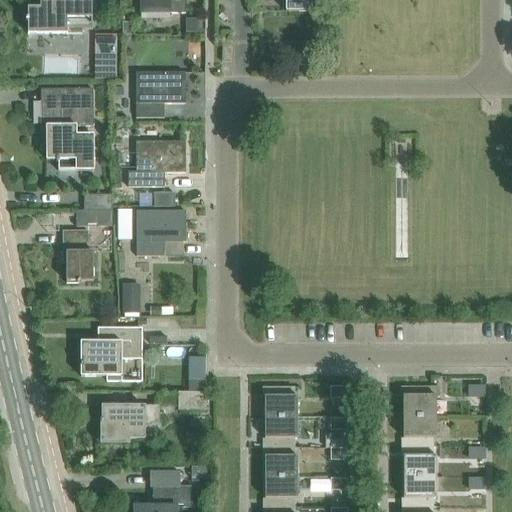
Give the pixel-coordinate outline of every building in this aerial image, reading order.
[(82,25),(91,25),(91,1),(87,1),(86,0),(52,0),(52,1),(40,1),(40,9),(28,9),(28,18),(26,18),(26,22),(28,22),(28,34),(67,34),(67,30),(82,30),(82,25)] [(139,0),(139,10),(169,10),(169,14),(184,14),(184,0),(139,0)] [(286,0),(286,13),(311,13),(311,0),(286,0)] [(113,39),(96,39),(96,79),(113,79),(113,39)] [(221,63),(232,63),(233,41),(221,41),(221,63)] [(50,58),(63,57),(62,43),(50,43),(50,58)] [(180,106),(180,74),(140,74),(140,105),(136,105),(136,119),(158,119),(158,106),(180,106)] [(58,172),(93,171),(93,136),(76,136),(76,127),(93,127),(93,90),(40,90),(41,134),(46,135),(46,161),(56,161),(56,163),(58,163),(58,172)] [(158,175),(181,175),(181,144),(130,144),(130,174),(122,174),(122,189),(158,189),(158,175)] [(111,212),(111,197),(84,196),(83,212),(111,212)] [(76,229),(106,229),(106,213),(76,214),(76,229)] [(158,244),(181,244),(181,213),(141,213),(141,243),(136,243),(136,258),(159,258),(158,244)] [(66,285),(77,285),(79,285),(79,283),(93,283),(93,254),(88,254),(88,233),(62,233),(63,264),(66,264),(66,283),(66,285)] [(121,360),(142,360),(141,330),(106,330),(106,344),(80,344),(80,379),(106,379),(106,383),(121,383),(121,360)] [(435,418),(435,397),(439,397),(439,388),(404,388),(404,397),(403,397),(403,418),(435,418)] [(264,419),(296,419),(296,398),(289,398),(289,389),(265,389),(265,398),(264,398),(264,419)] [(330,389),(330,399),(345,399),(345,389),(330,389)] [(206,410),(206,394),(178,394),(178,410),(206,410)] [(144,423),(157,423),(157,407),(101,408),(101,421),(100,421),(100,440),(144,440),(144,423)] [(435,410),(436,427),(446,427),(445,409),(435,410)] [(435,439),(435,418),(403,418),(403,439),(404,439),(404,448),(433,448),(432,439),(435,439)] [(296,448),(296,440),(296,419),(264,419),(264,440),(265,440),(265,449),(307,449),(307,448),(296,448)] [(345,420),(330,420),(330,430),(345,430),(345,420)] [(435,478),(435,457),(435,448),(433,448),(404,448),(404,457),(403,457),(403,478),(435,478)] [(297,479),(297,458),(307,458),(307,449),(265,449),(266,458),(264,458),(264,479),(297,479)] [(345,450),(330,450),(330,460),(345,460),(345,450)] [(485,453),(469,453),(469,465),(485,465),(485,453)] [(175,511),(176,509),(191,509),(191,495),(181,495),(181,488),(179,488),(178,473),(152,474),(152,488),(157,488),(157,508),(134,508),(134,511),(175,511)] [(476,497),(479,476),(468,474),(465,495),(476,497)] [(435,494),(435,478),(403,478),(403,499),(404,499),(404,508),(445,508),(445,494),(435,494)] [(294,509),(294,500),(297,500),(297,479),(264,479),(264,500),(266,500),(266,509),(294,509)] [(345,479),(330,479),(330,489),(345,489),(345,479)]
